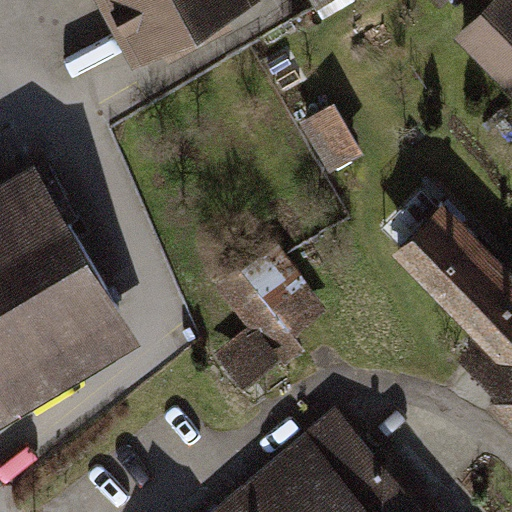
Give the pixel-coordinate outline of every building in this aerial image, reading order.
[(266,0),(113,0),(150,74),(273,14),(266,0)] [(511,0),(506,0),(475,34),(511,70),(511,265),(461,211),(416,260),(511,357),(511,374),(499,393),(511,402),(511,0)] [(347,108),(308,126),(335,184),(374,165),(347,108)] [(0,435),(162,337),(47,149),(0,177),(0,435)] [(301,264),(237,303),(292,394),(357,355),(301,264)] [(439,511),(352,409),(230,511),(439,511)]
